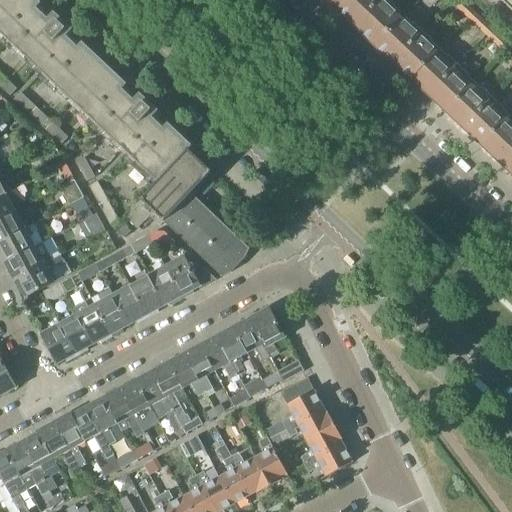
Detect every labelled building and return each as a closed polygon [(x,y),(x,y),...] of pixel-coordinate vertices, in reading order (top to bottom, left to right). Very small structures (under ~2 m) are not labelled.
[(0,0),(0,34),(157,183),(158,183),(187,152),(190,148),(168,128),(167,129),(154,116),(156,114),(156,113),(140,98),(139,98),(135,102),(122,90),(125,87),(82,47),(81,48),(68,35),(71,33),(71,32),(70,32),(55,17),(54,17),(50,21),(37,9),(39,6),(32,0),(0,0)] [(325,0),(337,11),(347,0),(325,0)] [(336,12),(355,29),(381,2),(379,0),(347,0),(337,11),(336,12)] [(453,0),(451,3),(460,12),(466,5),(460,0),(453,0)] [(355,29),(375,48),(401,21),(381,2),(355,29)] [(460,12),(469,20),(475,14),(466,5),(460,12)] [(469,20),(478,29),(484,22),(475,14),(469,20)] [(401,21),(375,48),(392,64),(418,37),(401,21)] [(478,29),(487,37),(493,30),(484,22),(478,29)] [(487,37),(495,45),(502,38),(493,30),(487,37)] [(411,82),(411,81),(437,54),(418,37),(392,64),(411,82)] [(495,45),(504,53),(510,47),(502,38),(495,45)] [(411,81),(429,98),(454,71),(437,54),(411,81)] [(429,98),(446,114),(472,87),(454,71),(429,98)] [(0,88),(10,97),(16,90),(0,74),(0,88)] [(446,114),(464,131),(489,104),(472,87),(446,114)] [(14,101),(61,146),(68,139),(20,94),(14,101)] [(464,131),(481,147),(507,121),(489,104),(464,131)] [(481,147),(499,163),(511,149),(511,125),(507,121),(481,147)] [(0,152),(12,146),(8,139),(0,143),(0,152)] [(12,146),(0,152),(0,161),(0,162),(16,153),(12,146)] [(511,149),(499,163),(511,176),(511,149)] [(187,152),(158,183),(125,219),(136,229),(139,228),(150,217),(160,227),(164,223),(222,279),(231,274),(244,260),(246,256),(249,250),(261,237),(249,225),(241,234),(200,196),(212,183),(206,178),(210,174),(203,167),(200,165),(200,164),(198,162),(197,162),(194,159),(195,159),(187,152)] [(76,164),(86,183),(94,178),(84,159),(76,164)] [(68,185),(74,182),(65,165),(59,168),(68,185)] [(12,182),(16,189),(22,186),(18,179),(12,182)] [(60,189),(69,206),(83,199),(74,182),(68,185),(60,189)] [(97,183),(89,188),(109,226),(118,221),(97,183)] [(0,197),(9,193),(5,186),(2,188),(0,184),(0,197)] [(0,221),(15,213),(11,204),(27,196),(23,189),(10,196),(9,193),(0,197),(0,221)] [(0,246),(6,244),(4,240),(13,235),(13,236),(28,228),(24,221),(21,223),(15,213),(0,221),(0,246)] [(96,216),(94,217),(88,220),(96,236),(105,232),(96,216)] [(41,222),(35,225),(39,232),(45,229),(41,222)] [(121,223),(114,230),(124,239),(130,232),(121,223)] [(4,262),(5,264),(42,244),(32,226),(28,228),(13,236),(13,235),(4,240),(6,244),(0,246),(0,259),(1,262),(4,262)] [(148,237),(152,245),(155,250),(171,241),(172,241),(164,234),(163,233),(156,233),(148,237)] [(148,237),(132,246),(136,253),(152,245),(148,237)] [(11,274),(15,281),(52,261),(42,244),(5,264),(6,266),(5,268),(8,274),(11,274)] [(132,246),(113,256),(117,264),(136,253),(132,246)] [(64,278),(58,267),(78,256),(74,249),(52,261),(15,281),(19,289),(17,291),(20,297),(23,297),(24,300),(64,278)] [(113,256),(96,265),(100,273),(107,269),(117,264),(113,256)] [(188,256),(167,268),(184,300),(193,295),(191,292),(199,288),(201,290),(215,282),(215,281),(188,256)] [(100,273),(96,265),(78,275),(82,283),(100,273)] [(167,268),(149,278),(165,306),(170,303),(172,306),(184,300),(167,268)] [(149,278),(131,288),(148,319),(158,314),(156,311),(165,306),(149,278)] [(71,279),(62,284),(67,294),(76,289),(71,279)] [(67,294),(62,284),(43,294),(46,300),(55,301),(67,294)] [(131,288),(113,298),(128,326),(135,322),(136,325),(148,319),(131,288)] [(92,301),(95,307),(112,338),(123,333),(121,330),(128,326),(113,298),(109,291),(92,301)] [(24,304),(28,311),(36,307),(32,300),(24,304)] [(74,310),(77,317),(93,345),(100,341),(101,344),(112,338),(95,307),(89,311),(85,304),(74,310)] [(255,317),(249,321),(269,357),(277,352),(273,344),(284,338),(269,310),(266,311),(265,310),(254,316),(255,317)] [(77,317),(60,326),(77,358),(88,352),(86,349),(93,345),(77,317)] [(242,322),(232,328),(246,355),(256,350),(263,363),(270,359),(269,357),(249,321),(243,324),(242,322)] [(77,358),(60,326),(42,336),(52,356),(53,357),(55,361),(55,362),(56,362),(57,365),(65,361),(66,363),(77,358)] [(222,335),(217,338),(237,377),(245,373),(238,360),(246,355),(232,328),(221,334),(222,335)] [(210,340),(200,345),(214,373),(223,368),(230,381),(231,380),(233,384),(240,381),(237,377),(217,338),(211,341),(210,340)] [(190,353),(184,356),(205,394),(213,390),(205,378),(214,373),(200,345),(189,351),(190,353)] [(178,357),(167,363),(182,390),(191,386),(198,398),(205,394),(184,356),(179,359),(178,357)] [(0,396),(1,396),(3,398),(9,395),(9,392),(15,388),(0,359),(0,396)] [(278,374),(282,381),(302,371),(297,362),(278,373),(278,374)] [(158,371),(152,374),(185,434),(202,425),(198,418),(189,423),(173,395),(182,390),(167,363),(157,369),(158,371)] [(257,375),(259,379),(266,390),(282,381),(278,374),(270,378),(265,370),(257,375)] [(135,381),(156,420),(157,421),(166,416),(178,438),(185,434),(152,374),(146,377),(145,375),(135,381)] [(243,388),(246,392),(250,399),(266,390),(259,379),(243,388)] [(263,432),(267,438),(268,440),(285,431),(324,411),(314,392),(307,380),(279,393),(286,405),(292,416),(285,420),(263,432)] [(125,388),(120,391),(141,429),(156,420),(135,381),(124,386),(125,388)] [(113,392),(103,398),(117,426),(127,421),(136,438),(144,434),(141,429),(120,391),(114,394),(113,392)] [(250,399),(246,392),(230,400),(234,408),(250,399)] [(93,406),(88,409),(109,447),(116,443),(115,442),(124,437),(117,426),(103,398),(92,404),(93,406)] [(221,405),(213,409),(217,417),(225,413),(221,405)] [(81,410),(70,416),(85,443),(94,438),(107,461),(114,457),(109,447),(88,409),(82,412),(81,410)] [(217,417),(213,409),(206,413),(210,421),(217,417)] [(234,417),(241,429),(252,424),(245,411),(234,417)] [(285,431),(268,440),(272,447),(290,438),(296,435),(294,431),(298,429),(306,443),(334,427),(327,414),(326,414),(324,411),(285,431)] [(70,416),(54,425),(78,470),(87,466),(77,448),(85,443),(70,416)] [(54,425),(37,434),(52,461),(61,456),(74,479),(81,475),(78,470),(54,425)] [(342,441),(334,427),(306,443),(315,460),(343,445),(341,441),(342,441)] [(28,441),(23,444),(50,494),(57,490),(51,479),(59,474),(52,461),(37,434),(27,439),(28,441)] [(264,453),(254,458),(270,488),(283,480),(283,479),(287,476),(272,447),(268,440),(267,438),(258,443),(262,450),(264,453)] [(156,440),(149,444),(153,452),(161,448),(156,440)] [(229,472),(219,478),(234,505),(252,496),(231,459),(225,447),(222,440),(218,443),(220,448),(216,450),(229,472)] [(225,447),(231,459),(239,454),(233,443),(225,447)] [(16,445),(6,451),(28,491),(36,487),(42,498),(50,494),(23,444),(17,447),(16,445)] [(149,444),(133,453),(137,461),(153,452),(149,444)] [(315,460),(311,462),(294,471),(295,475),(296,475),(300,482),(310,476),(311,477),(318,473),(316,469),(319,467),(325,478),(353,464),(343,445),(315,460)] [(0,479),(17,511),(28,511),(19,496),(28,491),(6,451),(0,453),(0,479)] [(133,453),(117,462),(121,470),(137,461),(133,453)] [(239,454),(231,459),(252,496),(256,494),(256,495),(270,488),(254,458),(240,466),(238,462),(242,459),(239,454)] [(121,470),(117,462),(101,471),(105,478),(121,470)] [(204,473),(196,477),(214,511),(222,511),(234,505),(219,478),(205,485),(203,481),(207,479),(204,473)] [(194,491),(184,497),(192,511),(214,511),(196,477),(188,482),(194,491)] [(0,504),(3,503),(7,511),(17,511),(0,479),(0,504)] [(94,479),(87,484),(91,491),(98,487),(94,479)] [(91,491),(87,484),(79,488),(83,495),(91,491)] [(169,492),(161,497),(168,511),(192,511),(184,497),(174,502),(169,492)] [(60,494),(52,498),(56,506),(65,502),(60,494)] [(153,501),(158,511),(155,511),(168,511),(161,497),(153,501)] [(56,506),(52,498),(45,502),(49,510),(56,506)] [(118,502),(123,511),(133,511),(126,498),(118,502)]
